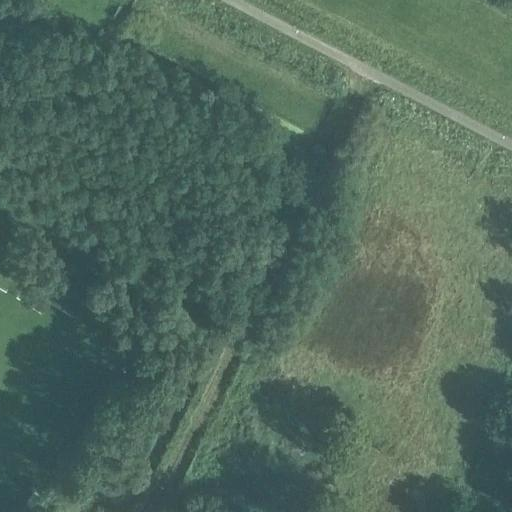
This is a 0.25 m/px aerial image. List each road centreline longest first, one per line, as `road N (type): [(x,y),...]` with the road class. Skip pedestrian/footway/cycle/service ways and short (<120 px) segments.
road 1 (track): [(139,511),(362,72)]
road 2 (residential): [(511,148),(224,0)]
